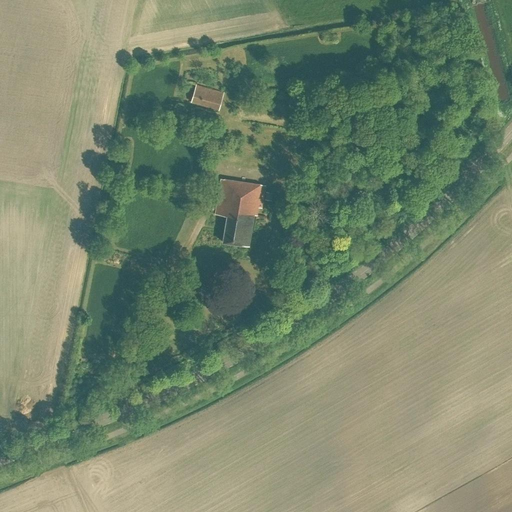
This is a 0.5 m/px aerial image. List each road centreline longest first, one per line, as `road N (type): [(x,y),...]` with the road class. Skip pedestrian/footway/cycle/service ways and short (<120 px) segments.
road 1 (secondary): [(0,460),(143,403),(276,333),(381,258),(511,132)]
road 2 (track): [(464,0),(496,114),(511,126)]
